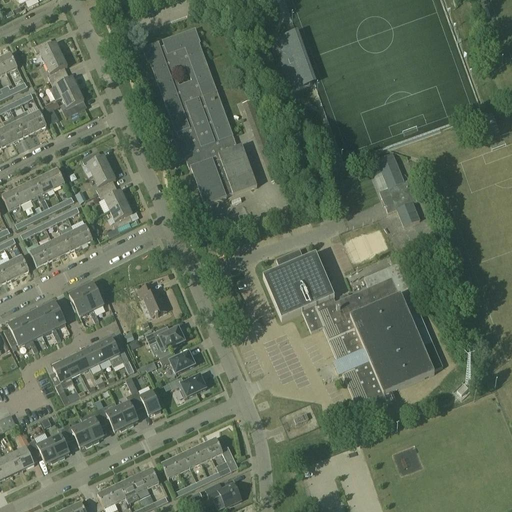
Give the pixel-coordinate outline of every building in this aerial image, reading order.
[(205,208),(226,200),(226,198),(232,196),(233,198),(257,189),(242,148),(236,150),(199,46),(200,45),(195,31),(162,43),(163,46),(160,48),(159,44),(143,50),(148,64),(150,63),(176,135),(172,136),(181,162),(185,161),(189,170),(191,170),(205,208)] [(312,86),(294,37),(274,44),(292,93),(312,86)] [(56,46),(53,47),(50,41),(34,49),(37,56),(39,55),(44,66),(62,57),(56,46)] [(0,63),(7,76),(18,71),(10,56),(0,61),(0,63)] [(62,57),(44,66),(50,78),(68,70),(62,57)] [(73,80),(55,89),(61,100),(78,92),(73,80)] [(24,85),(13,91),(16,95),(26,90),(24,85)] [(5,100),(16,95),(13,91),(10,92),(8,88),(0,92),(3,96),(5,100)] [(61,100),(66,112),(62,113),(66,121),(86,111),(83,104),(84,104),(78,92),(61,100)] [(22,107),(33,101),(30,97),(19,102),(22,107)] [(10,112),(22,107),(19,102),(8,107),(10,112)] [(0,117),(10,112),(8,107),(0,111),(0,117)] [(51,127),(58,123),(52,112),(45,115),(51,127)] [(35,134),(46,129),(39,114),(28,120),(35,134)] [(14,120),(17,125),(24,140),(35,134),(28,120),(25,115),(14,120)] [(24,140),(17,125),(6,130),(13,145),(24,140)] [(13,145),(6,130),(0,133),(0,146),(2,150),(13,145)] [(104,159),(101,161),(98,155),(82,163),(85,169),(87,168),(92,180),(110,171),(104,159)] [(412,205),(416,203),(409,183),(404,185),(392,157),(377,163),(389,192),(392,198),(383,201),(389,214),(396,211),(404,229),(419,223),(412,205)] [(116,183),(110,171),(92,180),(98,191),(96,192),(99,198),(115,190),(113,185),(116,183)] [(54,193),(65,188),(58,172),(46,178),(54,193)] [(54,193),(46,178),(35,183),(44,202),(49,200),(47,196),(54,193)] [(44,202),(35,183),(24,188),(31,204),(38,201),(39,205),(44,202)] [(31,204),(24,188),(13,194),(20,209),(31,204)] [(104,203),(109,214),(126,206),(121,194),(118,195),(115,190),(99,198),(101,204),(104,203)] [(20,209),(13,194),(1,199),(9,215),(20,209)] [(60,205),(62,210),(73,205),(71,200),(60,205)] [(51,216),(62,210),(60,205),(48,211),(51,216)] [(109,214),(114,225),(112,226),(115,232),(132,224),(129,219),(132,217),(126,206),(109,214)] [(67,221),(79,215),(77,210),(65,216),(67,221)] [(37,216),(40,221),(51,216),(48,211),(37,216)] [(37,216),(26,222),(28,227),(40,221),(37,216)] [(56,226),(67,221),(65,216),(54,221),(56,226)] [(45,231),(56,226),(54,221),(43,226),(45,231)] [(28,227),(26,222),(15,227),(17,232),(28,227)] [(34,237),(45,231),(43,226),(32,232),(34,237)] [(81,249),(92,243),(85,228),(74,234),(81,249)] [(0,234),(0,240),(9,236),(7,231),(0,234)] [(23,243),(34,237),(32,232),(20,238),(23,243)] [(81,249),(74,234),(63,239),(70,254),(81,249)] [(70,254),(63,239),(52,244),(59,259),(70,254)] [(4,251),(15,246),(13,241),(2,247),(4,251)] [(59,259),(52,244),(41,250),(48,265),(59,259)] [(48,265),(41,250),(29,255),(36,270),(48,265)] [(368,291),(336,304),(317,256),(305,261),(301,251),(277,260),(281,270),(263,277),(281,322),(302,313),(310,334),(322,330),(336,363),(333,365),(338,378),(342,376),(360,419),(395,404),(391,394),(434,376),(433,374),(442,370),(398,266),(364,281),(368,291)] [(0,263),(0,267),(0,268),(10,263),(8,259),(0,263)] [(18,279),(29,274),(22,259),(10,265),(18,279)] [(18,279),(10,265),(0,269),(0,271),(7,285),(18,279)] [(82,288),(79,289),(97,325),(99,324),(94,313),(103,309),(98,298),(104,295),(100,287),(94,290),(92,286),(83,291),(82,288)] [(151,321),(167,314),(158,293),(154,294),(151,287),(137,293),(141,301),(143,300),(151,321)] [(97,325),(79,289),(76,290),(78,293),(69,298),(72,305),(70,306),(75,315),(76,314),(80,320),(90,315),(95,326),(97,325)] [(44,307),(41,308),(59,344),(61,343),(56,332),(65,327),(62,321),(64,320),(59,311),(58,312),(54,305),(45,310),(44,307)] [(31,317),(42,339),(52,334),(57,345),(59,344),(41,308),(39,309),(40,312),(31,317)] [(21,318),(18,319),(36,355),(38,354),(33,344),(42,339),(31,317),(22,321),(21,318)] [(36,355),(18,319),(16,321),(17,324),(8,328),(19,351),(29,346),(34,356),(36,355)] [(150,337),(153,343),(156,342),(162,355),(184,345),(182,340),(184,339),(181,332),(179,333),(178,331),(169,335),(168,334),(166,334),(164,335),(163,331),(150,337)] [(101,346),(110,364),(120,359),(111,341),(101,346)] [(110,365),(110,364),(101,346),(92,351),(99,367),(109,362),(110,365)] [(90,371),(99,367),(92,351),(82,356),(90,371)] [(174,355),(159,362),(162,368),(169,364),(175,377),(194,368),(194,366),(195,366),(192,360),(191,360),(188,355),(179,359),(179,358),(176,357),(175,358),(174,355)] [(80,376),(90,371),(82,356),(72,361),(80,376)] [(70,381),(80,376),(72,361),(63,366),(70,381)] [(123,367),(129,377),(134,375),(129,364),(123,367)] [(68,382),(70,381),(63,366),(53,370),(60,386),(63,385),(64,387),(69,384),(68,382)] [(185,402),(206,392),(205,390),(207,390),(204,383),(202,384),(200,379),(184,386),(181,381),(169,387),(172,393),(179,390),(185,402)] [(463,387),(456,394),(461,399),(468,392),(463,387)] [(64,394),(59,397),(65,408),(70,405),(64,394)] [(160,413),(152,395),(140,400),(138,394),(132,397),(137,409),(143,406),(149,419),(154,416),(155,418),(161,415),(160,413)] [(132,411),(137,409),(132,397),(126,400),(128,403),(116,409),(127,431),(133,428),(132,426),(138,424),(132,411)] [(120,434),(127,431),(116,409),(105,414),(103,411),(98,413),(103,425),(108,422),(114,435),(119,432),(120,434)] [(103,425),(98,413),(92,416),(93,420),(82,425),(93,447),(99,444),(98,442),(103,440),(97,427),(103,425)] [(296,427),(308,422),(305,416),(293,421),(296,427)] [(4,420),(10,431),(16,429),(10,418),(4,420)] [(0,422),(0,426),(4,434),(10,431),(4,420),(0,422)] [(86,450),(93,447),(82,425),(71,431),(69,427),(63,430),(68,441),(74,438),(80,451),(85,449),(86,450)] [(63,444),(68,441),(63,430),(57,432),(59,436),(48,441),(58,464),(65,460),(64,459),(69,456),(63,444)] [(28,448),(23,437),(18,440),(23,450),(28,448)] [(52,467),(58,464),(48,441),(36,447),(35,443),(29,446),(34,457),(40,455),(46,467),(51,465),(52,467)] [(228,449),(221,453),(216,442),(205,447),(212,462),(222,457),(228,470),(230,475),(238,471),(228,449)] [(212,462),(205,447),(194,452),(201,467),(212,462)] [(22,473),(34,467),(25,450),(13,456),(22,473)] [(201,467),(194,452),(183,457),(190,472),(201,467)] [(22,473),(13,456),(2,461),(10,479),(22,473)] [(190,472),(183,457),(172,462),(179,477),(190,472)] [(0,483),(10,479),(2,461),(0,462),(0,483)] [(179,477),(172,462),(160,468),(167,482),(179,477)] [(230,475),(228,470),(218,475),(220,480),(230,475)] [(148,491),(159,486),(152,471),(141,476),(148,491)] [(218,475),(207,480),(209,485),(220,480),(218,475)] [(148,491),(141,476),(130,482),(137,496),(148,491)] [(196,485),(198,490),(209,485),(207,480),(196,485)] [(137,496),(130,482),(119,487),(126,502),(137,496)] [(196,485),(185,490),(187,495),(198,490),(196,485)] [(219,496),(226,510),(241,502),(233,486),(221,492),(219,486),(205,492),(210,501),(219,496)] [(126,502),(119,487),(108,492),(115,507),(126,502)] [(187,495),(185,490),(174,495),(176,500),(187,495)] [(103,511),(115,507),(108,492),(97,497),(103,511)] [(152,496),(154,503),(167,499),(165,492),(152,496)] [(202,501),(199,494),(186,500),(189,507),(202,501)] [(143,509),(154,504),(151,497),(140,502),(143,509)] [(154,505),(156,510),(167,504),(165,500),(154,505)]
